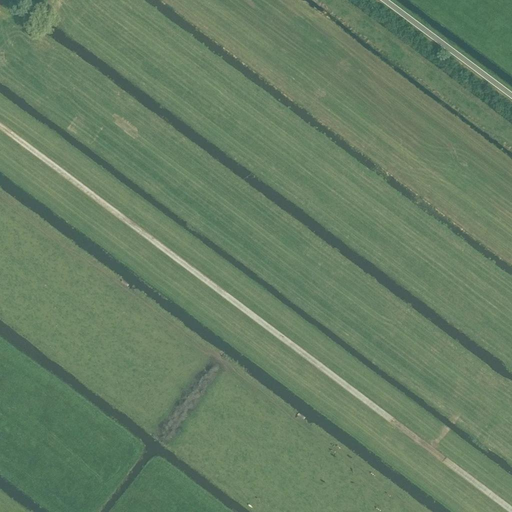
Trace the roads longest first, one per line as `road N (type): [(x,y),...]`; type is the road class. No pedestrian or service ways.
road 1 (track): [(0,125),(511,511)]
road 2 (unclassified): [(511,93),(385,0)]
